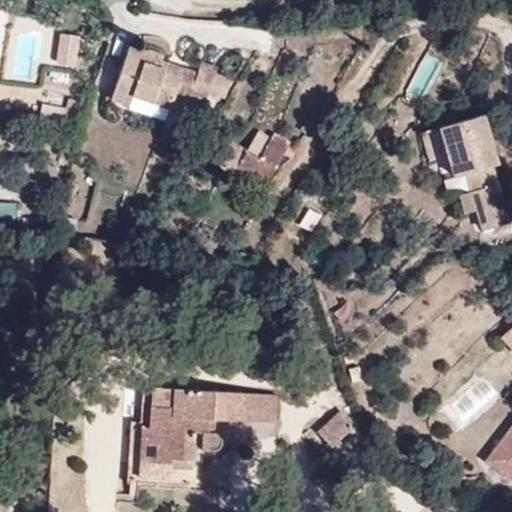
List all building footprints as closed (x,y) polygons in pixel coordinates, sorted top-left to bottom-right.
[(55,61),(73,63),(77,33),(59,30),(55,61)] [(117,45),(99,102),(160,122),(169,96),(194,104),(206,68),(190,63),(187,73),(150,61),(151,56),(117,45)] [(419,101),(440,60),(425,52),(404,93),(419,101)] [(484,114),(437,128),(452,178),(466,174),(470,188),(456,192),(462,213),(476,208),(482,229),(511,219),(511,195),(502,198),(492,164),(498,162),(484,114)] [(251,179),(275,142),(251,126),(237,147),(207,127),(193,148),(225,169),(229,164),(251,179)] [(0,219),(15,219),(15,201),(0,200),(0,219)] [(511,322),(493,339),(511,358),(511,357),(511,322)] [(215,428),(207,413),(209,408),(246,408),(247,380),(130,380),(131,415),(125,415),(125,480),(190,480),(191,443),(211,443),(214,437),(215,428)] [(270,408),(271,380),(247,380),(246,408),(270,408)] [(343,429),(328,406),(299,424),(314,447),(343,429)] [(511,453),(511,428),(511,429),(492,455),(502,463),(510,452),(511,453)] [(511,471),(511,453),(510,452),(502,463),(511,471)]
